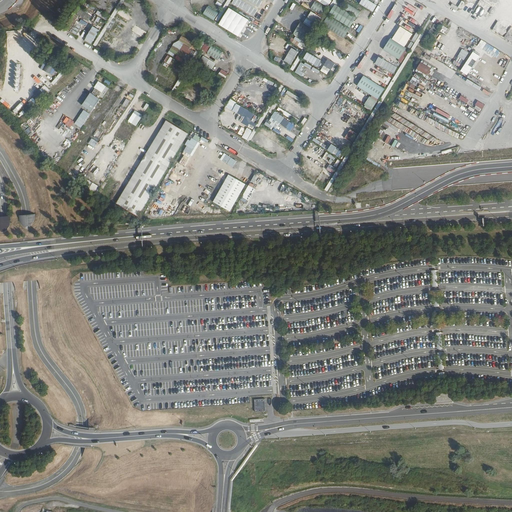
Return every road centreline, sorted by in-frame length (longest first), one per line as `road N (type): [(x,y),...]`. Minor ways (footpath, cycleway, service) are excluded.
road 1 (unclassified): [(0,490),(39,486),(61,473),(82,427),(78,403),(38,345),(23,199),(0,152)]
road 2 (track): [(280,173),(332,200),(388,184),(391,155),(473,144),(511,75)]
road 3 (unclassified): [(266,432),(511,423)]
road 4 (trunk): [(511,166),(469,170),(388,210),(323,225)]
road 5 (unclassified): [(323,102),(158,0)]
road 6 (trunk): [(323,225),(511,215)]
road 7 (secondary): [(0,265),(174,237)]
road 8 (unclassified): [(281,426),(456,411)]
road 9 (unclassified): [(12,364),(0,198)]
road 10 (secondary): [(323,225),(174,237)]
